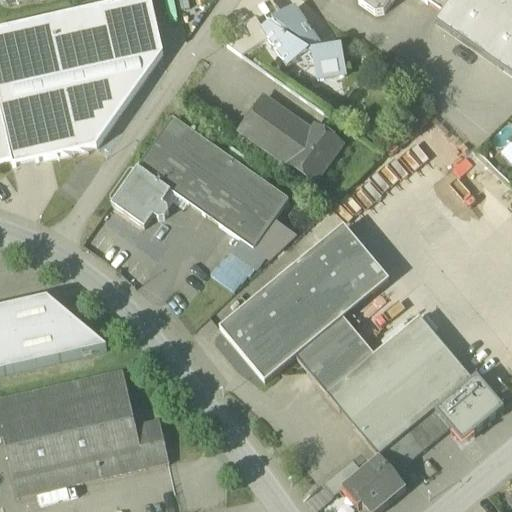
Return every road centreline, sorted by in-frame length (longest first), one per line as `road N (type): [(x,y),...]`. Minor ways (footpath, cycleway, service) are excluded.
road 1 (residential): [(283,511),(140,325),(52,256)]
road 2 (residential): [(52,256),(229,0)]
